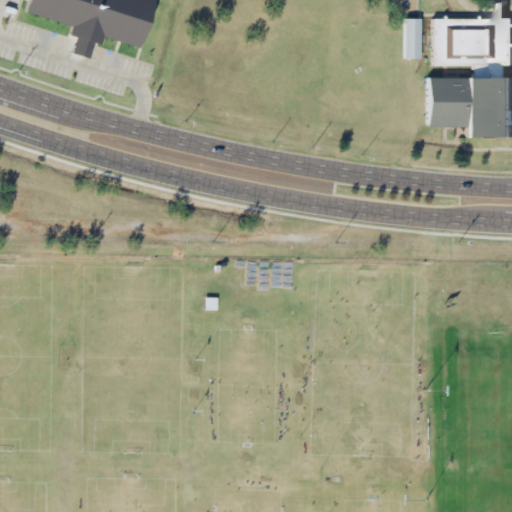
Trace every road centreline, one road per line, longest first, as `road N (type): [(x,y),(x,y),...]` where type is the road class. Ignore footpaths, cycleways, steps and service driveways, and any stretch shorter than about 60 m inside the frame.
road 1 (primary): [(511,187),(323,170),(219,151),(0,87)]
road 2 (primary): [(0,123),(115,160),(317,205),(511,222)]
